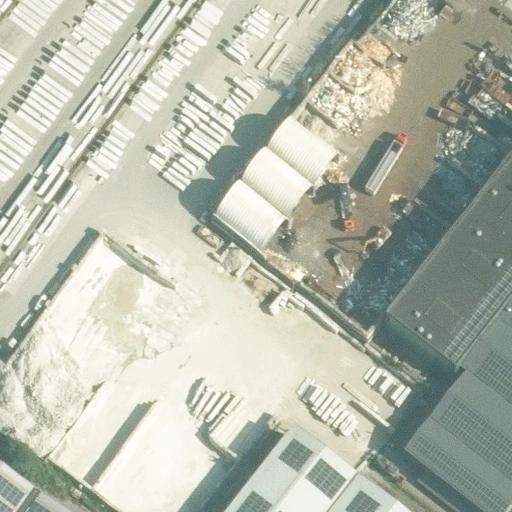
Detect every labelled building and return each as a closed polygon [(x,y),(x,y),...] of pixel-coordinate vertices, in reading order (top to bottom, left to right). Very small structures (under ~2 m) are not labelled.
[(354,156),(327,136),(338,121),(322,108),(328,101),(318,93),(269,156),(322,197),(354,156)] [(31,128),(26,128),(28,111),(0,107),(0,132),(11,133),(10,147),(28,149),(31,128)] [(511,302),(511,164),(383,330),(450,382),(511,302)] [(236,185),(215,230),(278,261),(300,216),(236,185)] [(0,357),(0,426),(107,502),(105,478),(150,415),(162,414),(167,408),(193,406),(181,398),(194,397),(202,385),(202,374),(188,375),(188,369),(164,351),(163,348),(147,336),(145,292),(151,292),(156,284),(147,278),(166,277),(152,267),(152,261),(107,229),(10,365),(0,357)] [(511,511),(511,320),(402,461),(466,511),(511,511)] [(385,511),(292,438),(233,511),(385,511)] [(0,511),(46,511),(0,478),(0,511)]
